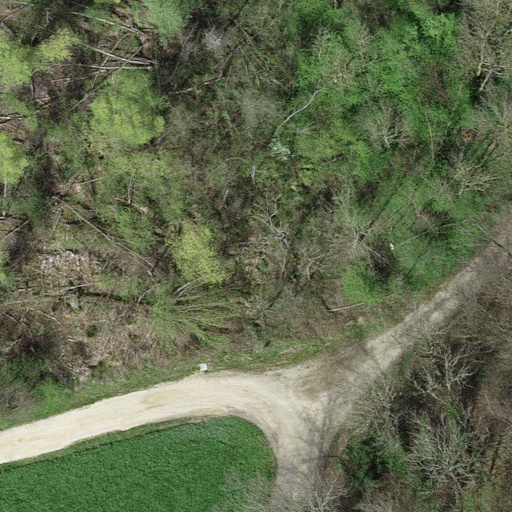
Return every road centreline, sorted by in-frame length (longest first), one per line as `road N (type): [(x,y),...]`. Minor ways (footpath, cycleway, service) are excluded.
road 1 (track): [(326,388),(193,400),(0,452)]
road 2 (track): [(326,388),(511,254)]
road 3 (track): [(277,511),(326,388)]
